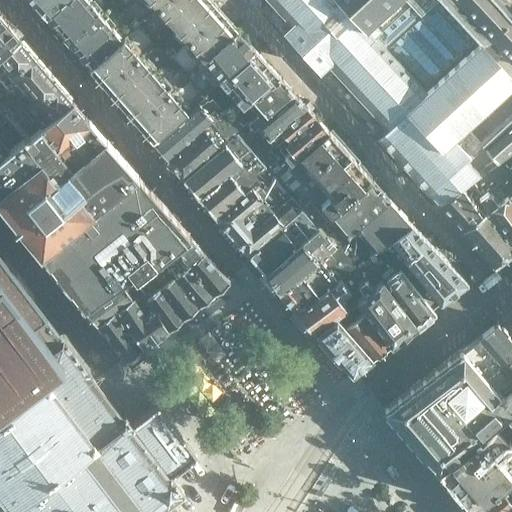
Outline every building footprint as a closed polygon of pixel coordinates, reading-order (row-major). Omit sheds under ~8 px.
[(29,0),(46,18),(66,0),(29,0)] [(126,35),(94,0),(66,0),(46,18),(88,67),(126,35)] [(237,28),(211,0),(143,0),(199,63),(237,29),(236,28),(237,28)] [(378,135),(411,172),(428,191),(429,191),(439,203),(467,181),(478,173),(464,158),(482,142),(466,124),(498,94),(511,80),(511,11),(510,13),(497,0),(270,0),(293,24),(285,31),(319,69),(328,62),(387,126),(378,135)] [(21,40),(0,16),(0,57),(21,40)] [(206,89),(254,48),(238,29),(237,29),(199,63),(185,75),(200,94),(206,89)] [(190,109),(126,35),(88,67),(152,141),(190,109)] [(24,141),(72,101),(73,101),(21,40),(0,57),(0,156),(22,139),(24,141)] [(239,85),(267,62),(254,48),(206,89),(213,98),(234,80),(239,85)] [(243,106),(245,104),(279,76),(267,62),(239,85),(245,93),(237,99),(243,106)] [(243,136),(294,93),(279,76),(245,104),(253,114),(238,127),(235,130),(237,132),(239,131),(243,136)] [(167,159),(213,120),(228,140),(237,132),(235,130),(238,127),(213,98),(206,89),(200,94),(204,97),(190,109),(152,141),(167,159)] [(271,169),(257,153),(271,141),(268,137),(305,105),(294,93),(243,136),(239,131),(237,132),(228,140),(183,176),(216,215),(271,169)] [(40,254),(137,175),(72,101),(24,141),(22,139),(0,156),(0,201),(2,200),(6,207),(5,208),(4,209),(14,222),(16,221),(23,229),(21,231),(40,254)] [(278,149),(317,118),(305,105),(268,137),(271,141),(278,149)] [(511,114),(482,142),(497,158),(506,151),(511,146),(511,114)] [(290,163),(328,130),(317,118),(278,149),(290,163)] [(183,176),(228,140),(213,120),(167,159),(183,176)] [(372,180),(328,130),(290,163),(276,175),(303,207),(314,198),(329,216),(372,180)] [(511,158),(506,151),(497,158),(511,178),(511,158)] [(511,178),(497,158),(484,168),(511,203),(511,178)] [(511,203),(484,168),(478,173),(467,181),(475,192),(511,241),(511,203)] [(303,207),(276,175),(271,169),(216,215),(249,252),(277,228),(287,220),(303,207)] [(202,251),(190,236),(137,175),(40,254),(49,264),(50,264),(55,270),(54,270),(54,271),(70,290),(71,289),(76,296),(75,296),(75,297),(83,308),(130,271),(135,278),(163,257),(175,247),(189,264),(190,263),(213,291),(228,279),(202,251)] [(337,243),(389,199),(372,180),(329,216),(318,225),(303,207),(287,220),(293,227),(283,235),(277,228),(249,252),(265,272),(319,226),(335,245),(337,243)] [(482,214),(471,201),(474,198),(471,195),(475,192),(467,181),(439,203),(462,229),(482,214)] [(511,248),(511,241),(475,192),(471,195),(474,198),(471,201),(482,214),(462,229),(490,261),(495,261),(511,248)] [(391,240),(411,223),(389,199),(337,243),(354,264),(367,259),(380,249),(391,240)] [(464,278),(411,223),(391,240),(442,301),(452,294),(463,285),(464,278)] [(321,258),(324,255),(336,246),(335,245),(319,226),(265,272),(281,290),(304,273),(321,259),(321,258)] [(442,301),(391,240),(380,249),(430,310),(442,301)] [(213,291),(190,263),(189,264),(175,247),(163,257),(198,302),(213,291)] [(430,310),(380,249),(367,259),(415,321),(430,310)] [(170,474),(196,455),(157,404),(132,423),(125,414),(122,417),(88,373),(90,372),(62,335),(62,336),(0,250),(0,511),(178,511),(179,507),(178,507),(171,499),(183,491),(170,474)] [(297,309),(341,277),(340,275),(324,255),(321,258),(321,259),(304,273),(281,290),(297,309)] [(163,257),(135,278),(134,279),(142,289),(143,289),(148,295),(146,296),(149,300),(168,326),(198,302),(163,257)] [(415,321),(367,259),(354,264),(348,269),(348,268),(340,275),(341,277),(358,300),(357,301),(366,312),(389,342),(415,321)] [(97,323),(115,310),(132,296),(142,289),(134,279),(135,278),(130,271),(83,308),(84,308),(80,311),(92,326),(96,323),(97,323)] [(316,330),(337,314),(348,307),(357,301),(358,300),(341,277),(297,309),(316,330)] [(156,335),(141,315),(144,312),(140,306),(132,296),(115,310),(142,346),(156,335)] [(168,326),(149,300),(140,306),(144,312),(141,315),(156,335),(168,326)] [(389,342),(366,312),(357,319),(348,307),(337,314),(372,356),(389,342)] [(142,346),(115,310),(97,323),(96,323),(92,326),(104,341),(105,340),(109,346),(113,344),(125,359),(142,346)] [(372,356),(337,314),(316,330),(352,371),(372,356)] [(511,374),(511,339),(497,322),(492,324),(460,349),(494,389),(511,374)] [(509,443),(511,439),(511,374),(494,389),(460,349),(445,360),(442,362),(383,407),(436,469),(473,441),(474,442),(495,427),(509,443)] [(511,439),(509,443),(495,427),(474,442),(473,441),(436,469),(471,509),(498,489),(497,488),(511,475),(511,439)] [(506,511),(511,508),(511,475),(497,488),(498,489),(471,509),(473,511),(506,511)]
